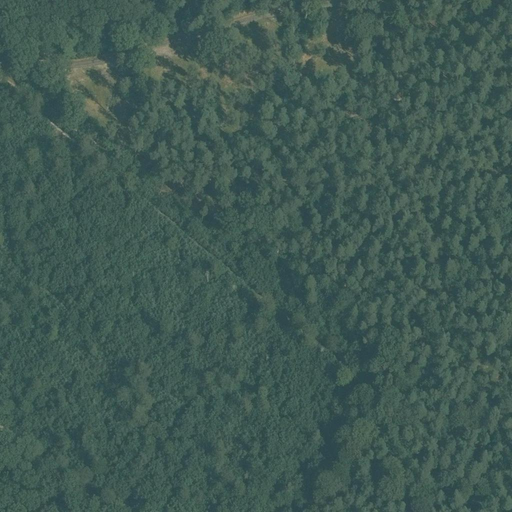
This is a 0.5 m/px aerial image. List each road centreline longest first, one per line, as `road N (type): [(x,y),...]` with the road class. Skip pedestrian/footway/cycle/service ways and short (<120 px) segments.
road 1 (track): [(0,73),(378,413)]
road 2 (track): [(378,413),(448,314),(511,189)]
